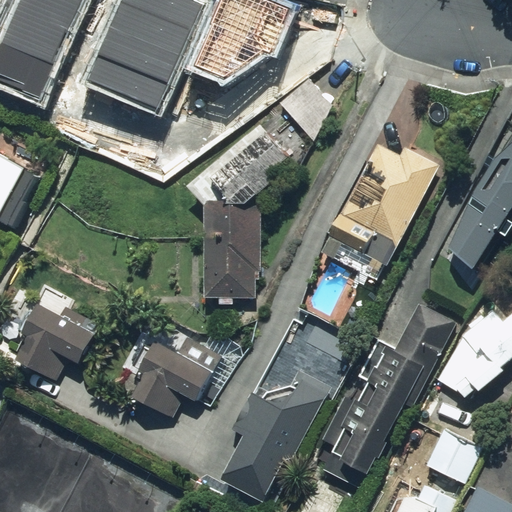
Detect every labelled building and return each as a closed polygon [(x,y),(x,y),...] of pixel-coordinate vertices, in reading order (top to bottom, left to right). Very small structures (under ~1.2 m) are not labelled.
[(17,0),(0,40),(0,82),(35,98),(78,0),(17,0)] [(209,5),(198,0),(128,0),(91,83),(160,113),(209,5)] [(274,0),(220,0),(192,62),(225,77),(262,48),(271,52),(291,7),(274,0)] [(284,104),(317,142),(336,106),(312,79),(284,104)] [(262,298),(266,195),(286,178),(278,171),(293,158),(269,132),(258,143),(250,135),(194,186),(211,204),(207,297),(223,298),(223,305),(237,306),(237,297),(262,298)] [(394,260),(441,168),(385,139),(338,231),(394,260)] [(511,218),(511,144),(452,245),(478,271),(511,218)] [(0,149),(0,219),(4,222),(36,170),(0,149)] [(32,338),(19,366),(58,383),(69,358),(83,364),(101,323),(71,310),(68,317),(38,303),(24,335),(32,338)] [(424,304),(400,351),(376,342),(326,443),(336,448),(326,468),(340,476),(347,461),(374,475),(408,407),(412,409),(457,320),(424,304)] [(464,338),(441,379),(470,398),(477,389),(487,395),(511,371),(509,366),(511,362),(511,316),(507,321),(499,307),(464,338)] [(222,364),(227,354),(190,336),(182,352),(160,341),(136,396),(176,416),(186,397),(201,404),(218,370),(206,364),(209,358),(222,364)] [(290,461),(296,464),(326,402),(276,377),(266,398),(257,394),(239,431),(248,436),(230,472),(275,494),(290,461)] [(486,445),(450,427),(432,465),(468,482),(486,445)] [(455,511),(461,500),(429,485),(420,500),(410,495),(401,511),(455,511)] [(511,511),(511,501),(480,486),(468,511),(511,511)]
